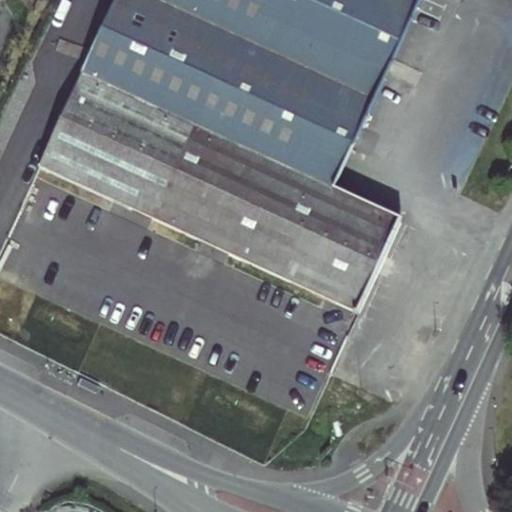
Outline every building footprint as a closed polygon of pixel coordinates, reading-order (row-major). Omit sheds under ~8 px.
[(309,128),(353,149),(421,0),(117,0),(82,76),(289,171),(309,128)] [(289,171),(82,76),(39,169),(161,225),(166,215),(181,222),(185,213),(200,220),(192,239),(359,316),(402,223),(333,192),(289,171)] [(333,192),(353,149),(309,128),(289,171),(333,192)] [(176,232),(192,239),(200,220),(185,213),(181,222),(176,232)] [(176,232),(181,222),(166,215),(161,225),(176,232)] [(32,271),(0,257),(0,315),(10,320),(32,271)]
